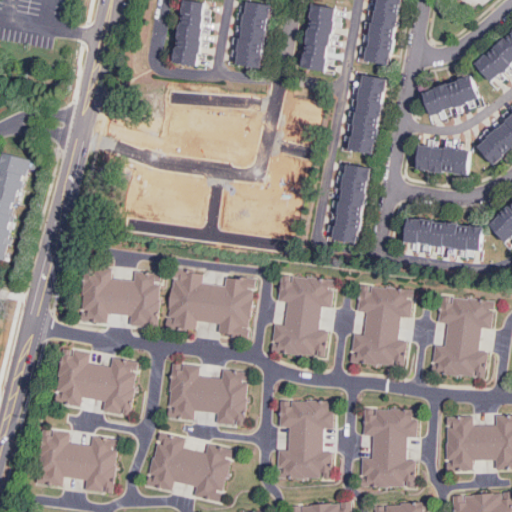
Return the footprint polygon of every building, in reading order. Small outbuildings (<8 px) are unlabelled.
[(376,0),(364,62),(383,66),(397,0),(376,0)] [(182,2),(206,6),(195,67),(172,62),(182,2)] [(242,6),(266,10),(255,70),(232,66),(242,6)] [(312,7),(335,11),(324,71),(301,67),(312,7)] [(511,34),(475,68),(488,82),(511,60),(511,34)] [(350,149),(370,153),(384,83),(365,79),(350,149)] [(420,97),(427,116),(477,98),(470,79),(420,97)] [(165,102),(158,141),(250,156),(258,116),(165,102)] [(511,116),(478,148),(491,163),(511,143),(511,116)] [(464,177),(413,171),(416,151),(466,157),(464,177)] [(191,186),(194,160),(181,158),(177,184),(191,186)] [(0,175),(0,259),(4,261),(29,167),(4,160),(0,175)] [(333,235),(353,240),(368,169),(348,165),(333,235)] [(127,184),(126,213),(200,221),(203,192),(127,184)] [(222,194),(294,205),(289,234),(219,225),(222,194)] [(511,208),(492,227),(506,242),(511,236),(511,208)] [(405,224),(403,244),(475,251),(476,231),(405,224)] [(85,267),(113,271),(111,282),(136,285),(138,275),(161,278),(154,332),(131,329),(133,317),(107,314),(105,326),(77,322),(85,267)] [(176,276),(204,280),(203,290),(227,294),(229,283),(252,286),(245,340),(222,337),(224,326),(198,322),(196,335),(168,331),(176,276)] [(273,355),(277,327),(287,328),(290,303),(280,302),(282,278),(336,285),(334,307),(323,306),(320,332),(332,333),(329,362),(273,355)] [(355,359),(359,331),(369,332),(372,307),(362,306),(364,283),(418,289),(416,312),(405,310),(402,336),(414,338),(411,366),(355,359)] [(432,377),(436,348),(446,350),(449,325),(439,323),(441,300),(495,306),(493,329),(482,328),(478,353),(491,355),(488,383),(432,377)] [(62,347),(91,352),(89,362),(113,367),(115,356),(139,360),(129,414),(107,410),(109,399),(83,394),(81,407),(53,402),(62,347)] [(175,361),(203,366),(201,376),(226,381),(228,370),(251,374),(242,428),(219,424),(221,413),(195,408),(193,421),(165,416),(175,361)] [(332,405),(330,434),(319,433),(318,458),(329,459),(327,483),(273,479),(274,456),(286,457),(287,431),(275,430),(276,402),(332,405)] [(419,408),(419,437),(408,437),(409,462),(420,462),(420,485),(366,486),(365,464),(377,463),(376,437),(363,438),(363,409),(419,408)] [(444,419),(473,419),(473,430),(498,430),(498,419),(511,419),(511,473),(499,473),(499,462),(473,462),(473,475),(444,475),(444,419)] [(49,433),(77,438),(75,449),(100,453),(102,443),(125,447),(116,500),(93,496),(95,485),(69,481),(67,493),(39,488),(49,433)] [(160,437),(188,443),(185,454),(210,460),(212,449),(235,454),(223,507),(200,502),(203,491),(178,485),(175,498),(147,491),(160,437)] [(454,511),(453,499),(507,492),(509,511),(454,511)] [(294,511),(294,507),(349,503),(349,511),(294,511)]
